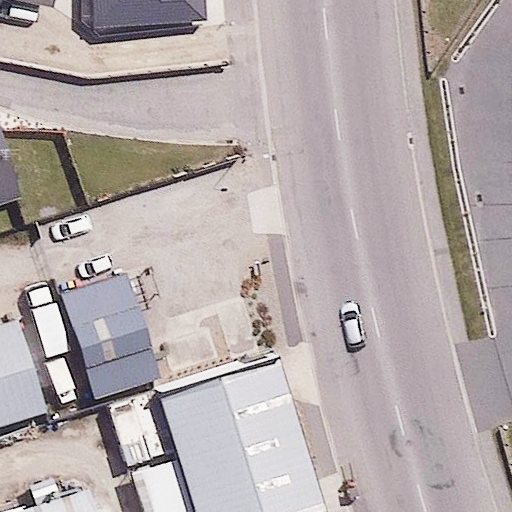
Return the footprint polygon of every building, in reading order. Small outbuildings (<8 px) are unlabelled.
[(511,73),(491,74),(496,186),(511,185),(511,73)] [(0,150),(0,205),(17,199),(0,150)] [(99,277),(29,299),(64,409),(134,388),(99,277)] [(0,356),(0,426),(20,420),(0,356)] [(299,511),(254,365),(140,400),(174,511),(299,511)] [(76,511),(67,483),(0,503),(0,511),(76,511)]
